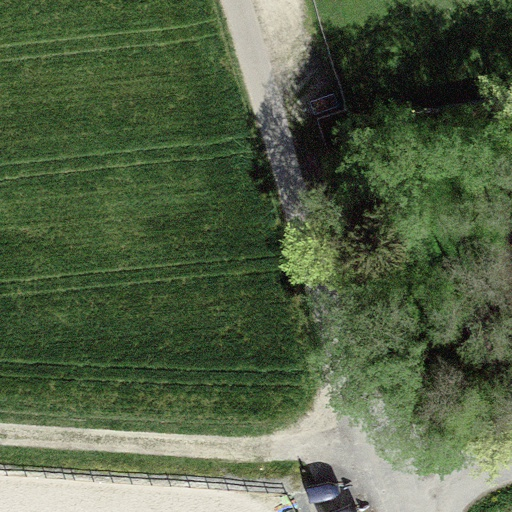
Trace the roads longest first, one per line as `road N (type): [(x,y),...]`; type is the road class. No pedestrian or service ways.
road 1 (track): [(241,0),(401,511)]
road 2 (track): [(0,438),(379,459)]
road 3 (unclassified): [(379,459),(511,465)]
